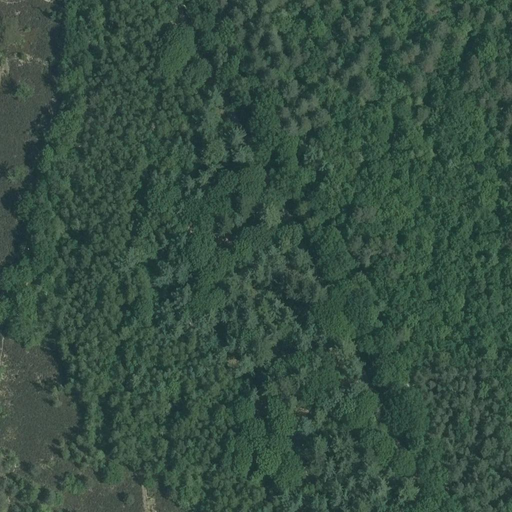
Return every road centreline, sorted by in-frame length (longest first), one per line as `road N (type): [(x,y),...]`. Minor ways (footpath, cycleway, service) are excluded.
road 1 (track): [(425,511),(360,361),(172,0)]
road 2 (track): [(0,361),(69,0)]
